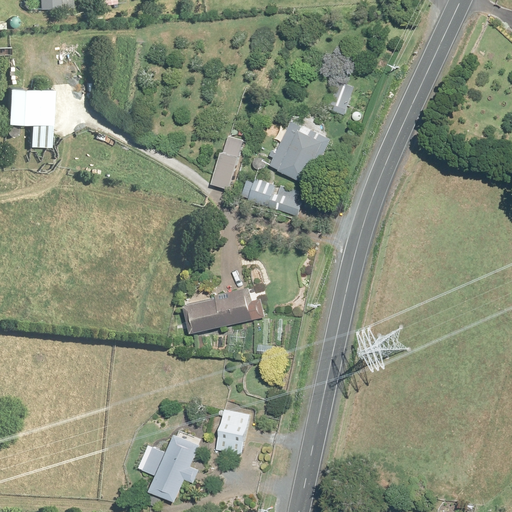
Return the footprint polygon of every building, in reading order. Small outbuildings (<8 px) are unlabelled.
[(37,0),(38,9),(60,8),(59,0),(37,0)] [(328,99),(324,108),(347,116),(358,87),(339,81),(332,100),(328,99)] [(52,88),(1,86),(0,101),(0,123),(27,124),(26,145),(49,146),(52,88)] [(310,187),(331,139),(289,121),(268,170),(310,187)] [(245,141),(227,135),(222,154),(219,153),(209,186),(229,192),(245,141)] [(246,176),(239,198),(301,217),(308,195),(246,176)] [(252,294),(250,286),(182,301),(189,332),(264,316),(259,292),(252,294)] [(223,408),(215,449),(245,455),(253,414),(223,408)] [(201,442),(174,431),(165,451),(148,444),(138,468),(154,475),(147,490),(174,501),(184,479),(193,483),(199,469),(191,466),(201,442)]
